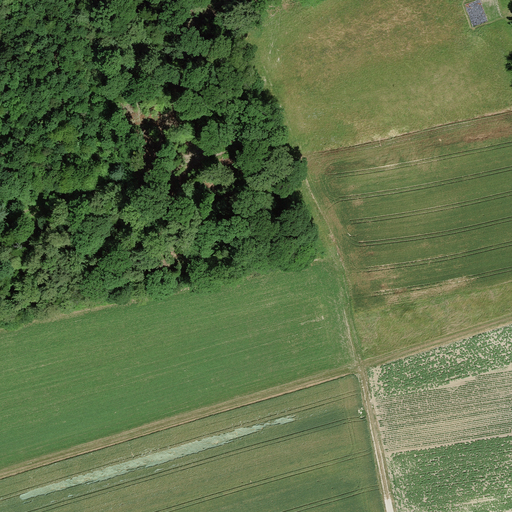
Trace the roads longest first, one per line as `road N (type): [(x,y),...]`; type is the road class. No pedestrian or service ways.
road 1 (track): [(0,475),(360,366)]
road 2 (track): [(360,366),(511,318)]
road 3 (track): [(389,511),(360,366)]
